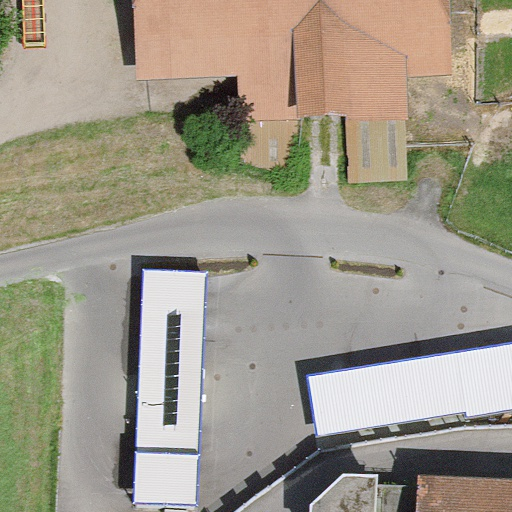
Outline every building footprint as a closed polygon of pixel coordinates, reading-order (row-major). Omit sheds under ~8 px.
[(435,93),(431,0),(120,0),(125,103),(228,98),(230,134),(280,132),(281,144),(391,139),(389,96),(435,93)] [(138,499),(201,501),(208,265),(144,263),(138,499)] [(511,338),(309,370),(318,433),(511,403),(511,338)] [(322,491),(297,511),(354,511),(355,492),(322,491)] [(511,511),(511,495),(398,491),(397,511),(511,511)]
